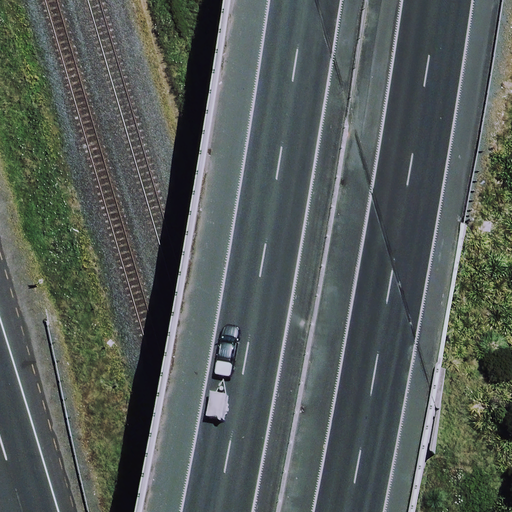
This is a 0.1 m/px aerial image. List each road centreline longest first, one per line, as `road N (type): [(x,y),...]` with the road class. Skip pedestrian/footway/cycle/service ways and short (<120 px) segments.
road 1 (motorway): [(434,0),(351,511)]
road 2 (motorway): [(217,511),(300,0)]
